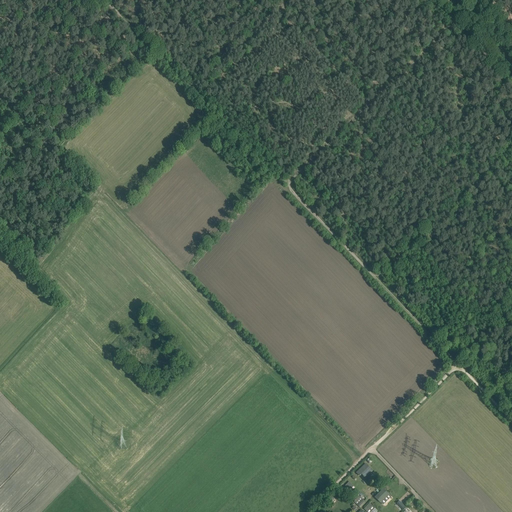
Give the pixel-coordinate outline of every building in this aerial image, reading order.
[(368,475),(373,471),(366,464),(357,473),(360,476),(365,471),(368,475)] [(349,482),(343,489),(345,491),(344,491),(350,497),(352,495),(350,493),(352,491),(351,488),(354,486),(349,482)] [(384,489),(375,498),(380,503),(381,502),(383,504),(384,504),(386,502),(391,497),(389,495),(389,494),(384,489)] [(364,501),(362,500),(361,501),(359,499),(360,498),(358,496),(353,500),(355,501),(354,502),(359,507),(363,503),(363,502),(364,501)] [(400,501),(397,503),(403,510),(406,507),(400,501)]
